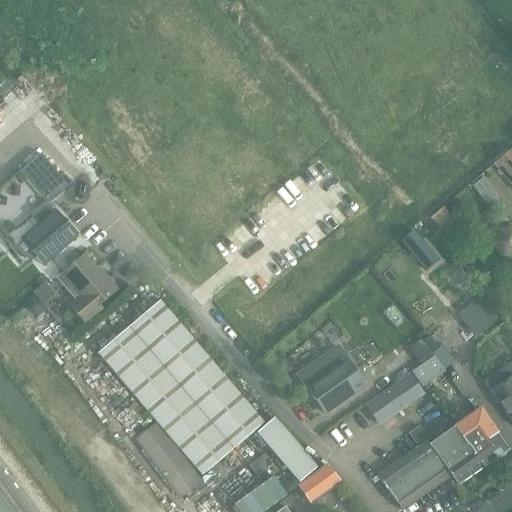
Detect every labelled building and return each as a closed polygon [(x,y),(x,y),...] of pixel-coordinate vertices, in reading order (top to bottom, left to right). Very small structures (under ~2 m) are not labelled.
[(511,149),(494,164),(503,175),(511,185),(511,149)] [(40,155),(0,188),(0,229),(26,260),(32,255),(43,267),(76,238),(64,225),(61,227),(63,225),(55,216),(56,215),(47,205),(68,187),(41,155),(40,155)] [(430,219),(447,238),(459,228),(443,208),(430,219)] [(401,242),(427,273),(439,262),(413,232),(401,242)] [(84,255),(57,279),(66,290),(70,287),(80,298),(70,307),(85,324),(102,310),(99,306),(115,292),(84,255)] [(494,320),(478,301),(471,308),(484,323),(486,326),(491,323),(494,320)] [(159,302),(97,354),(202,476),(264,424),(263,423),(269,418),(267,416),(261,422),(159,302)] [(439,349),(430,337),(424,340),(423,341),(432,354),(439,349)] [(420,366),(432,356),(421,340),(408,349),(420,366)] [(337,349),(298,377),(325,414),(364,386),(337,349)] [(424,387),(445,373),(443,371),(435,358),(434,357),(413,372),(412,373),(422,388),(424,387)] [(511,364),(485,383),(492,393),(511,421),(511,364)] [(412,376),(366,406),(378,423),(379,426),(396,414),(424,395),(412,376)] [(455,427),(485,468),(491,464),(497,462),(504,457),(507,452),(509,451),(508,450),(509,450),(480,409),(455,427)] [(317,468),(274,419),(256,434),(299,484),(317,468)] [(198,481),(167,439),(156,424),(136,439),(179,495),(198,481)] [(421,427),(410,435),(419,448),(427,443),(430,440),(421,427)] [(437,477),(441,484),(452,476),(459,486),(485,468),(455,427),(429,445),(427,443),(419,448),(418,449),(423,457),(433,450),(447,470),(437,477)] [(423,457),(418,449),(377,477),(402,511),(441,484),(437,477),(447,470),(433,450),(423,457)] [(257,478),(272,466),(264,456),(249,469),(257,478)]
